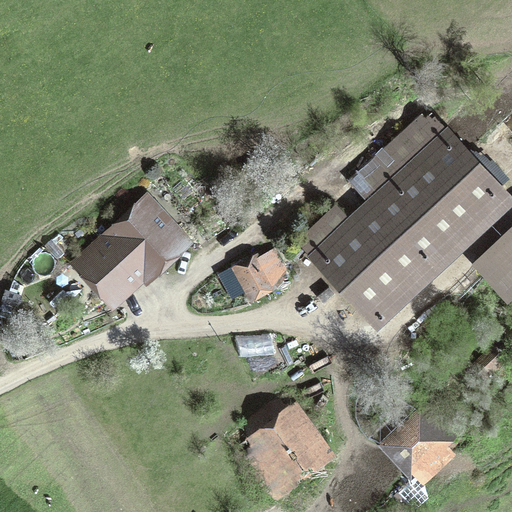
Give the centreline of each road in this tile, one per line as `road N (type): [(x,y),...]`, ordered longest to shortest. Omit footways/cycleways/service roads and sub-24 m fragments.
road 1 (track): [(511,201),(381,332),(286,317),(336,367),(351,476)]
road 2 (track): [(144,330),(195,269),(384,119),(450,97),(482,100),(511,80)]
road 3 (track): [(286,317),(144,330),(0,385)]
